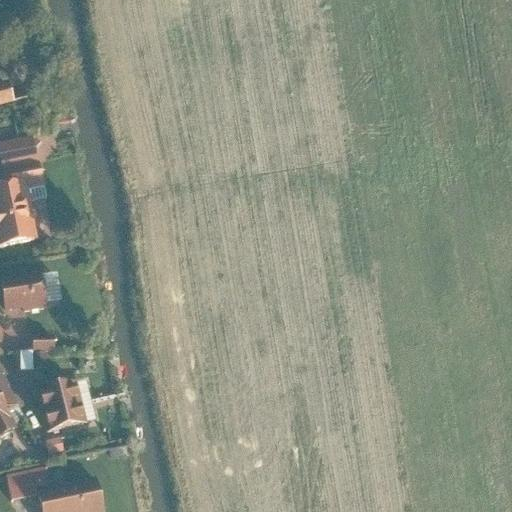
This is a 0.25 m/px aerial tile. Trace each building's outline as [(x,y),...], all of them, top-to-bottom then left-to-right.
[(0,193),(23,189),(34,187),(26,141),(0,145),(0,193)] [(0,193),(0,250),(32,245),(23,189),(0,193)] [(0,319),(48,311),(41,270),(11,275),(12,283),(0,285),(0,319)] [(35,353),(21,353),(22,373),(50,372),(49,355),(58,354),(57,338),(34,339),(35,353)] [(74,411),(71,389),(31,396),(36,418),(74,411)] [(0,413),(9,409),(0,390),(0,413)] [(40,438),(78,431),(74,411),(36,418),(40,438)] [(49,442),(50,454),(65,453),(64,441),(49,442)] [(38,477),(1,485),(5,506),(33,500),(43,498),(38,477)] [(100,511),(96,488),(43,498),(33,500),(35,511),(100,511)]
